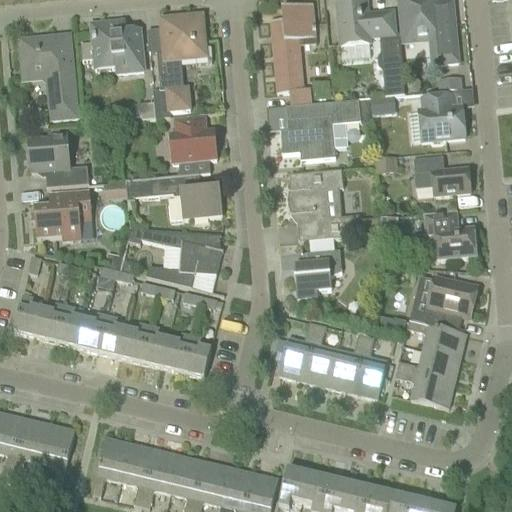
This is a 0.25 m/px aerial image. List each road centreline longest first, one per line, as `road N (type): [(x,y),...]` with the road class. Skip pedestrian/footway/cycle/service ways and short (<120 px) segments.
road 1 (residential): [(237,412),(259,312),(229,0)]
road 2 (residential): [(506,342),(480,431),(458,461),(237,412)]
road 3 (unclassified): [(506,342),(476,0)]
road 4 (residential): [(237,412),(200,427),(0,378)]
road 5 (unclassified): [(0,22),(197,0)]
